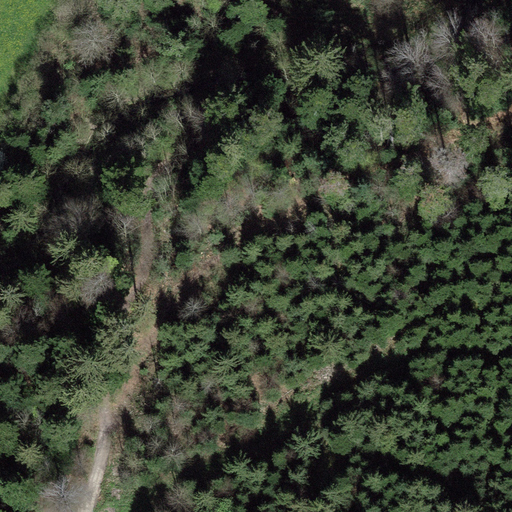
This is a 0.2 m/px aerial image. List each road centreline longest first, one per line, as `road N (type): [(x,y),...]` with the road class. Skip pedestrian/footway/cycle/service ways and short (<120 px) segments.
road 1 (track): [(0,280),(41,247),(91,168),(153,123),(148,147),(130,159),(120,184),(118,220),(127,233),(106,302),(118,355),(98,511)]
road 2 (track): [(128,511),(262,429),(511,405)]
